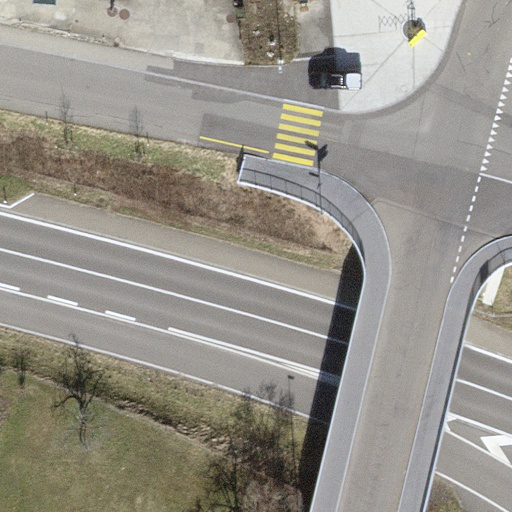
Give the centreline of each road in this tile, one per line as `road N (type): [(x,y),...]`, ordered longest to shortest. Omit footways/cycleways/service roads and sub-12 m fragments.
road 1 (tertiary): [(455,160),(0,72)]
road 2 (trunk): [(174,292),(511,490)]
road 3 (primary): [(455,160),(373,511)]
road 4 (trunk): [(174,292),(511,398)]
road 5 (trunk): [(0,249),(174,292)]
road 6 (primary): [(504,0),(455,160)]
